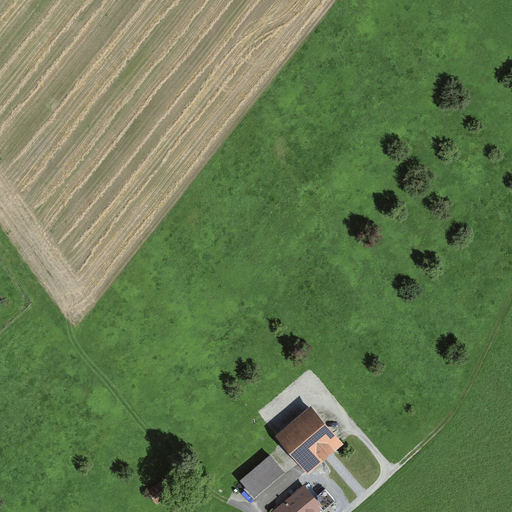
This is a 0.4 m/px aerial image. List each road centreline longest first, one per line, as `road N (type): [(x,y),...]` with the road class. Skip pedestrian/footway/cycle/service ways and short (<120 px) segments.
road 1 (track): [(0,238),(186,477),(250,511)]
road 2 (track): [(511,300),(452,414),(350,511)]
